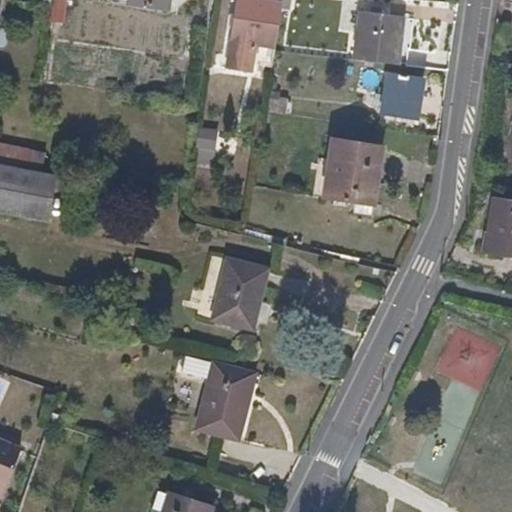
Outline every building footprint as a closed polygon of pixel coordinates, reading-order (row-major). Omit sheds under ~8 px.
[(256,45),(275,48),(282,0),(279,0),(238,0),(227,63),(252,69),(253,62),(256,45)] [(353,56),(393,61),(399,11),(359,6),(353,56)] [(253,62),(272,66),(275,48),(256,45),(253,62)] [(419,78),(387,72),(381,114),(414,119),(419,78)] [(195,127),(195,164),(212,164),(212,127),(195,127)] [(0,143),(48,152),(49,148),(0,138),(0,143)] [(354,200),(373,203),(381,146),(332,139),(323,194),(354,200)] [(0,162),(44,171),(48,152),(0,143),(0,162)] [(0,207),(44,216),(53,173),(44,171),(0,162),(0,207)] [(511,198),(493,196),(484,251),(511,255),(511,198)] [(371,216),(373,203),(354,200),(352,213),(371,216)] [(227,259),(213,317),(252,328),(267,269),(227,259)] [(262,365),(220,353),(200,419),(243,432),(262,365)] [(0,496),(22,454),(0,442),(0,496)] [(208,511),(210,507),(170,495),(164,511),(208,511)]
